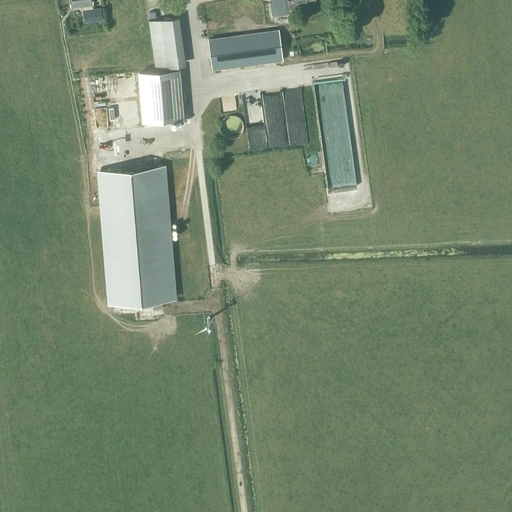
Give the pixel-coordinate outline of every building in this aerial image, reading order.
[(270,0),(273,16),(290,14),(289,10),(306,7),(305,0),(306,0),(270,0)] [(93,8),(93,5),(82,6),(82,9),(84,22),(103,20),(101,7),(93,8)] [(179,16),(148,20),(155,66),(155,68),(178,65),(186,64),(179,16)] [(279,30),(208,39),(212,69),(283,60),(279,30)] [(183,117),(179,69),(139,72),(143,120),(183,117)] [(322,98),(332,189),(356,186),(345,76),(339,77),(340,87),(341,96),(322,98)] [(319,163),(318,154),(309,155),(309,164),(319,163)] [(177,299),(166,164),(96,170),(107,304),(177,299)]
